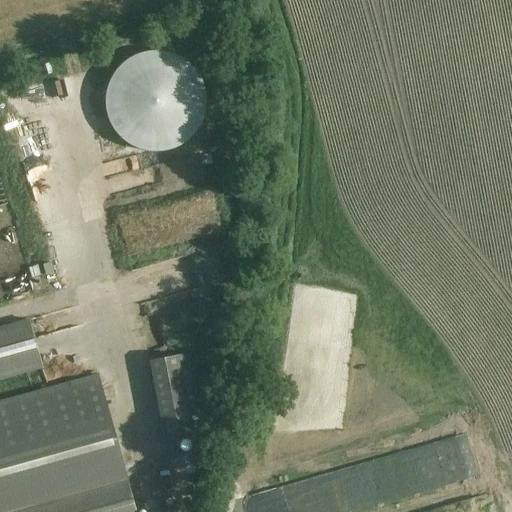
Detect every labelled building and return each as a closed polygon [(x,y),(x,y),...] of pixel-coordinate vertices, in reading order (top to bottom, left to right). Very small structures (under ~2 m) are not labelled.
[(115,72),(115,87),(134,87),(133,72),(115,72)] [(113,183),(130,177),(125,165),(109,170),(113,183)] [(221,198),(196,201),(200,231),(225,227),(221,198)] [(162,206),(112,218),(118,246),(142,241),(141,237),(145,236),(142,223),(155,221),(158,236),(169,234),(162,206)] [(0,209),(0,298),(23,292),(0,209)] [(75,265),(71,252),(83,249),(77,225),(50,232),(60,269),(75,265)] [(152,298),(183,290),(180,277),(149,285),(152,298)] [(195,317),(201,330),(217,321),(211,309),(195,317)] [(0,381),(43,370),(29,320),(0,328),(0,381)] [(206,436),(190,355),(149,362),(165,443),(206,436)] [(35,391),(69,381),(65,368),(31,378),(35,391)] [(0,402),(0,511),(134,511),(119,455),(97,375),(0,402)]
